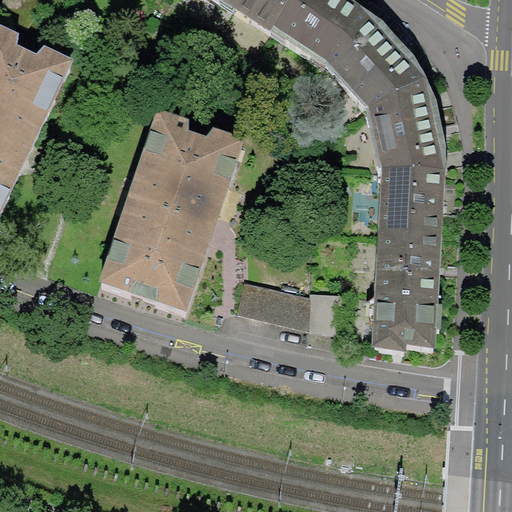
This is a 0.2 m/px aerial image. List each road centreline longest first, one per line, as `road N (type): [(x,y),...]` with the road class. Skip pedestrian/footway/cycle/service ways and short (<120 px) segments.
road 1 (residential): [(505,394),(299,365),(144,328),(0,278)]
road 2 (secondary): [(505,394),(511,273)]
